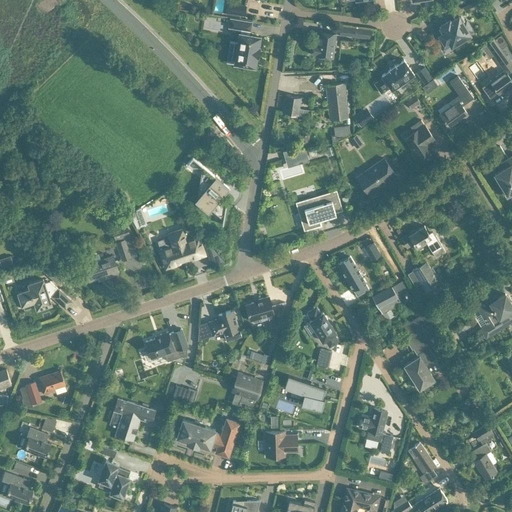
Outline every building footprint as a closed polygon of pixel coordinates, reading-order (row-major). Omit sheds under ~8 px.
[(464,0),(462,1),(465,9),(480,2),(479,0),(464,0)] [(244,15),(246,5),(234,3),(233,9),(227,8),(226,12),(244,15)] [(442,26),(440,27),(441,28),(435,32),(437,36),(435,37),(440,46),(448,41),(451,46),(470,35),(469,34),(473,31),(467,20),(462,23),(459,17),(450,22),(449,20),(441,25),(442,26)] [(250,31),(252,22),(230,18),(229,27),(241,29),(241,33),(240,33),(236,51),(230,50),(228,61),(255,66),(256,55),(258,56),(259,47),(258,47),(260,36),(249,34),(249,31),(250,31)] [(341,26),(340,34),(354,36),(356,28),(341,26)] [(335,33),(319,31),(318,44),(313,44),(311,53),(316,54),(316,55),(332,57),(335,33)] [(486,44),(501,65),(505,70),(482,87),(490,98),(498,92),(499,94),(506,89),(505,87),(511,82),(511,80),(507,73),(511,69),(511,65),(508,60),(493,39),(486,44)] [(392,89),(414,74),(404,59),(396,65),(395,64),(389,68),(390,69),(382,75),(383,77),(375,83),(381,93),(390,87),(392,89)] [(432,77),(425,66),(416,72),(423,82),(432,77)] [(451,106),(439,113),(448,126),(460,117),(462,121),(469,115),(462,105),(473,97),(458,75),(450,81),(460,95),(449,103),(451,106)] [(433,79),(423,87),(427,93),(438,85),(433,79)] [(345,83),(326,84),(330,120),(348,118),(345,83)] [(302,97),(285,94),(283,112),(305,115),(306,109),(299,108),(302,97)] [(407,102),(411,107),(420,102),(416,96),(407,102)] [(367,107),(354,116),(357,120),(355,122),(358,126),(360,125),(361,126),(374,117),(367,107)] [(405,138),(404,138),(413,151),(412,153),(415,157),(418,157),(419,160),(432,150),(429,145),(436,140),(425,124),(413,132),(405,138)] [(350,135),(331,136),(332,145),(350,135)] [(356,135),(351,139),(356,147),(362,143),(356,135)] [(305,148),(283,151),(288,167),(309,161),(305,148)] [(329,151),(314,155),(316,163),(319,162),(323,177),(335,174),(334,173),(336,172),(329,151)] [(511,155),(505,160),(507,163),(502,166),(504,168),(494,174),(507,195),(511,191),(511,155)] [(384,158),(370,168),(372,171),(359,180),(369,194),(378,188),(378,187),(396,175),(384,158)] [(198,197),(195,201),(208,212),(211,209),(223,219),(224,220),(226,203),(226,202),(219,197),(227,187),(228,187),(202,165),(202,166),(201,172),(198,197)] [(83,186),(88,180),(84,177),(79,182),(83,186)] [(343,210),(336,189),(298,201),(301,212),(303,211),(308,227),(303,228),(304,230),(321,225),(319,217),(343,210)] [(141,207),(130,214),(137,227),(147,224),(141,207)] [(137,255),(129,234),(126,225),(113,229),(117,242),(122,259),(130,256),(131,257),(137,255)] [(414,230),(401,238),(407,247),(414,243),(417,247),(426,241),(436,256),(445,251),(433,231),(429,234),(424,225),(415,231),(414,230)] [(160,250),(166,267),(180,262),(180,260),(189,257),(190,259),(204,254),(198,237),(186,241),(182,230),(181,228),(169,232),(169,234),(173,246),(160,250)] [(373,241),(364,247),(372,261),(381,255),(373,241)] [(10,255),(0,258),(0,261),(1,266),(13,262),(10,255)] [(88,276),(89,280),(102,276),(103,278),(119,273),(113,256),(85,265),(87,273),(86,274),(87,276),(88,276)] [(338,263),(357,296),(369,289),(350,256),(338,263)] [(415,268),(416,269),(431,294),(445,285),(429,260),(415,268)] [(58,284),(65,276),(59,272),(53,279),(58,284)] [(30,288),(18,292),(22,305),(34,301),(37,309),(51,304),(49,295),(52,294),(53,295),(53,296),(65,307),(72,301),(59,289),(50,281),(44,283),(43,279),(29,283),(30,288)] [(392,285),(372,296),(379,307),(383,305),(385,308),(392,305),(394,308),(402,303),(400,300),(410,295),(402,280),(392,286),(392,285)] [(486,337),(511,320),(511,304),(505,293),(497,299),(495,297),(478,308),(482,315),(487,315),(491,322),(481,329),(486,337)] [(259,300),(246,304),(250,320),(252,319),(252,321),(255,322),(259,321),(259,319),(259,318),(268,315),(271,328),(278,326),(286,302),(272,306),(269,296),(258,299),(259,300)] [(336,332),(323,312),(320,314),(316,307),(308,312),(312,319),(310,321),(322,341),(325,339),(329,346),(338,341),(333,334),(336,332)] [(216,319),(209,322),(213,335),(224,331),(225,333),(227,340),(241,335),(239,328),(233,309),(218,314),(220,319),(217,320),(216,319)] [(391,310),(383,314),(387,320),(395,317),(391,310)] [(408,334),(429,321),(424,312),(403,326),(408,334)] [(387,323),(382,314),(373,319),(379,327),(387,323)] [(160,336),(145,341),(151,358),(164,353),(171,351),(174,359),(186,355),(188,346),(182,329),(171,332),(171,333),(169,333),(168,331),(160,334),(160,336)] [(435,358),(428,347),(424,341),(413,347),(418,355),(404,365),(419,388),(435,379),(426,365),(435,358)] [(321,348),(319,354),(330,357),(332,351),(321,348)] [(263,355),(260,361),(268,364),(271,356),(263,353),(263,355)] [(11,362),(0,363),(0,377),(14,375),(11,362)] [(65,384),(61,370),(39,377),(45,394),(56,390),(56,388),(65,384)] [(233,389),(232,390),(242,393),(239,401),(240,401),(253,405),(255,398),(256,398),(260,386),(254,384),(256,378),(238,372),(237,377),(234,385),(236,386),(235,390),(233,389)] [(324,398),(323,400),(321,399),(325,388),(288,375),(284,387),(306,394),(303,406),(321,410),(324,398)] [(26,384),(26,386),(29,393),(23,395),(27,408),(33,406),(32,403),(42,400),(35,381),(26,384)] [(189,387),(184,402),(192,404),(197,390),(189,387)] [(136,419),(137,417),(151,421),(154,409),(118,398),(114,410),(126,413),(122,427),(118,426),(116,433),(133,439),(139,420),(136,419)] [(362,414),(359,426),(368,429),(366,438),(382,442),(384,433),(382,433),(387,411),(374,407),(371,416),(362,414)] [(56,420),(46,417),(42,428),(52,432),(56,420)] [(187,441),(189,442),(198,445),(199,443),(210,447),(210,444),(217,446),(216,451),(228,455),(239,422),(226,418),(221,434),(214,432),(215,429),(204,426),(205,423),(195,420),(194,422),(183,419),(177,436),(188,440),(187,441)] [(473,431),(477,438),(492,429),(488,423),(473,431)] [(48,434),(30,427),(27,435),(28,435),(24,448),(46,456),(51,443),(46,441),(48,434)] [(493,432),(492,429),(477,438),(479,440),(480,440),(483,444),(470,452),(475,459),(473,460),(485,479),(498,472),(487,453),(491,450),(487,443),(493,439),(492,436),(495,435),(493,432)] [(266,456),(285,455),(285,451),(297,451),(297,435),(285,435),(284,431),(265,431),(266,456)] [(382,442),(380,451),(389,453),(393,435),(384,433),(382,442)] [(436,466),(436,465),(419,442),(411,447),(416,455),(413,457),(424,473),(420,476),(425,483),(437,475),(432,468),(436,466)] [(114,457),(116,451),(100,444),(97,451),(114,457)] [(122,497),(130,477),(128,477),(130,471),(118,466),(118,464),(106,460),(99,479),(100,480),(98,486),(111,490),(110,492),(122,497)] [(27,476),(31,467),(16,461),(13,470),(27,476)] [(5,471),(2,479),(8,481),(10,482),(6,494),(28,503),(33,490),(27,488),(30,480),(11,473),(5,471)] [(419,510),(415,511),(436,511),(434,507),(446,500),(448,500),(440,488),(415,504),(419,510)] [(345,497),(341,511),(355,511),(357,505),(366,507),(364,511),(374,511),(378,496),(373,495),(373,494),(357,490),(356,492),(348,490),(347,498),(345,497)] [(385,511),(389,499),(381,497),(377,511),(385,511)] [(312,511),(315,502),(304,499),(303,503),(289,499),(285,511),(312,511)] [(408,500),(390,511),(403,511),(412,507),(408,500)] [(257,511),(260,501),(247,501),(246,506),(233,503),(230,511),(257,511)] [(174,511),(176,506),(164,503),(161,511),(174,511)]
